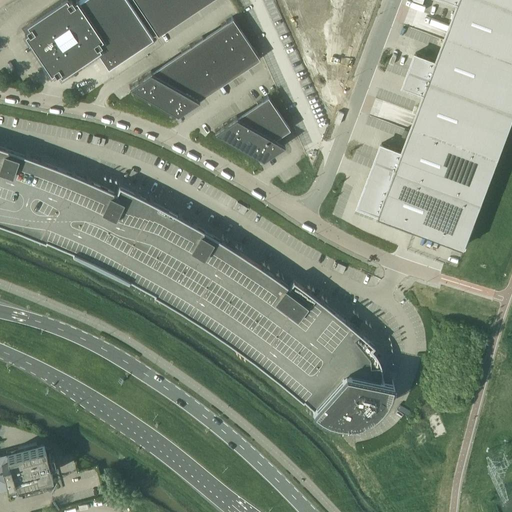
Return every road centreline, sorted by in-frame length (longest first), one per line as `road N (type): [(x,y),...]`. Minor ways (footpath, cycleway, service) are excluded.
road 1 (secondary): [(305,511),(230,439),(148,378),(74,335),(0,312)]
road 2 (secondary): [(0,351),(125,421),(240,511)]
road 3 (unclassified): [(305,218),(393,0)]
road 4 (unclassified): [(0,93),(165,138)]
road 5 (unclassified): [(165,138),(305,218)]
road 6 (unclassified): [(305,218),(436,277)]
